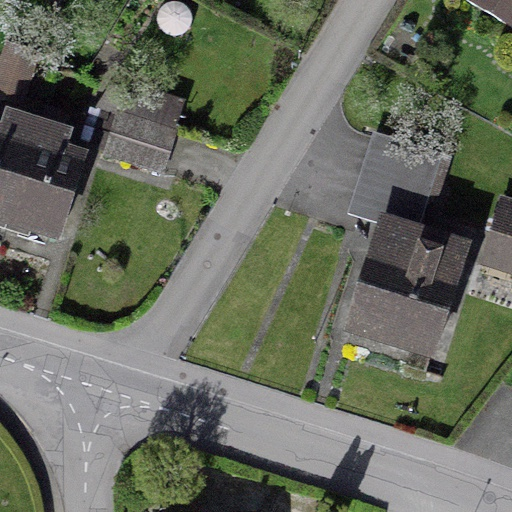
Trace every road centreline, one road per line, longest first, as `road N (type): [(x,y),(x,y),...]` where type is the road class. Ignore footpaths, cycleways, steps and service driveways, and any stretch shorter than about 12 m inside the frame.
road 1 (residential): [(363,0),(123,398)]
road 2 (residential): [(123,398),(487,511)]
road 3 (residential): [(88,388),(83,511)]
